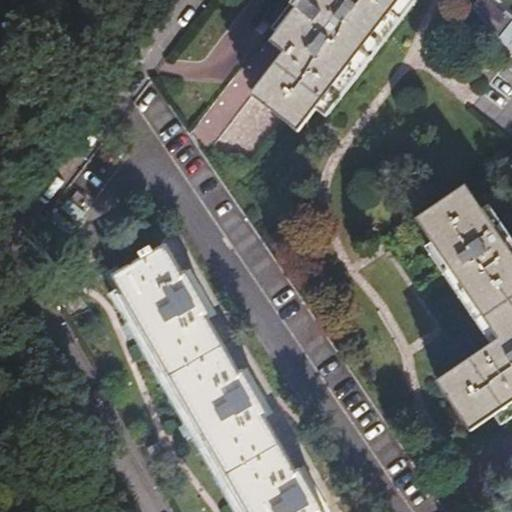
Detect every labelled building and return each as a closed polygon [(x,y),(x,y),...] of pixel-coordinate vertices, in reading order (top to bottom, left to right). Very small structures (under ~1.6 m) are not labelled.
[(285,54),(252,95),(305,137),(411,0),(305,0),(272,43),(285,54)] [(497,21),(478,0),(473,0),(469,6),(489,28),(497,21)] [(511,18),(498,37),(511,51),(511,50),(511,18)] [(511,254),(464,186),(414,219),(496,340),(435,381),(470,432),(501,410),(507,418),(511,414),(511,254)] [(165,246),(113,274),(248,511),(321,511),(299,473),(295,475),(263,418),(266,416),(242,372),(238,374),(206,318),(210,316),(185,272),(181,274),(165,246)]
